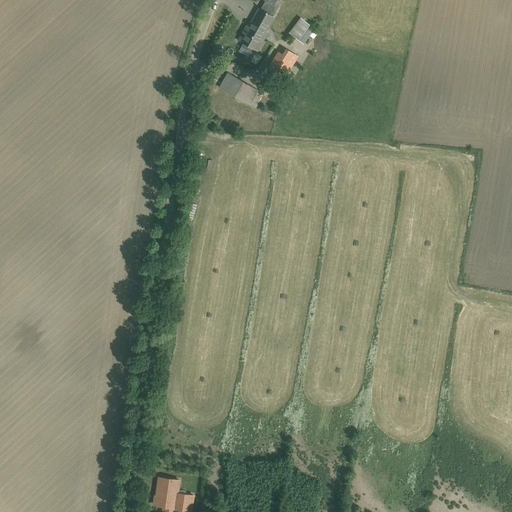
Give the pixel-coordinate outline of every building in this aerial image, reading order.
[(254,52),(273,19),(260,11),(241,45),(254,52)] [(316,20),(305,14),(291,39),(302,45),(316,20)] [(277,56),(262,84),(273,91),(288,64),(292,66),(298,55),(288,50),(283,59),(277,56)] [(256,93),(228,74),(219,88),(248,106),(256,93)] [(160,478),(156,506),(166,507),(166,510),(176,511),(194,511),(197,497),(181,495),(183,481),(160,478)]
